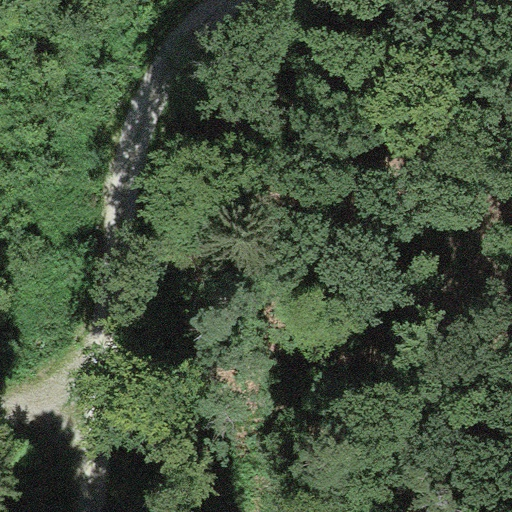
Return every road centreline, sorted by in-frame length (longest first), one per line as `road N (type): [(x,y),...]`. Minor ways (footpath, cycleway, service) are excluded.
road 1 (track): [(94,418),(127,150),(168,44),(208,0)]
road 2 (track): [(0,405),(94,418),(85,511)]
